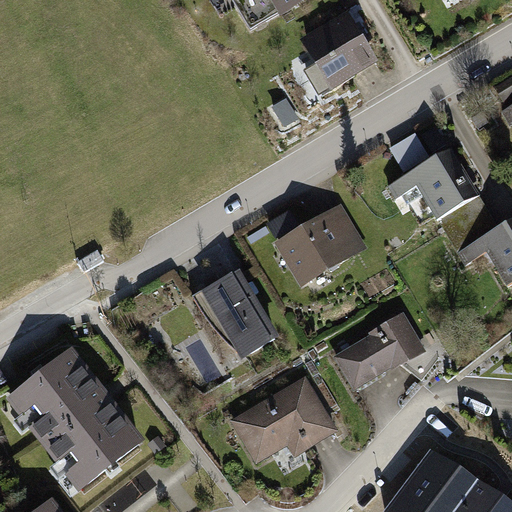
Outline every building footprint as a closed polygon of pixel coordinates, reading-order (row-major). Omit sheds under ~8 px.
[(235,0),(257,38),(323,0),(235,0)] [(315,70),(330,97),(383,67),(353,15),(307,41),(322,66),(315,70)] [(417,199),(456,260),(499,233),(435,132),(422,141),(435,161),(390,191),(401,209),(417,199)] [(291,218),(267,233),(304,294),(369,254),(343,211),(311,231),(308,225),(299,230),(291,218)] [(508,303),(511,300),(511,224),(499,233),(456,260),(465,274),(482,264),(508,303)] [(208,296),(200,301),(241,370),(282,346),(240,277),(222,288),(217,278),(203,287),(208,296)] [(412,315),(333,360),(355,397),(433,352),(412,315)] [(150,450),(72,350),(2,405),(80,505),(150,450)] [(306,382),(229,424),(256,474),(289,457),(294,466),(339,442),(306,382)] [(511,511),(511,505),(430,446),(381,511),(511,511)] [(68,511),(57,498),(39,511),(68,511)]
